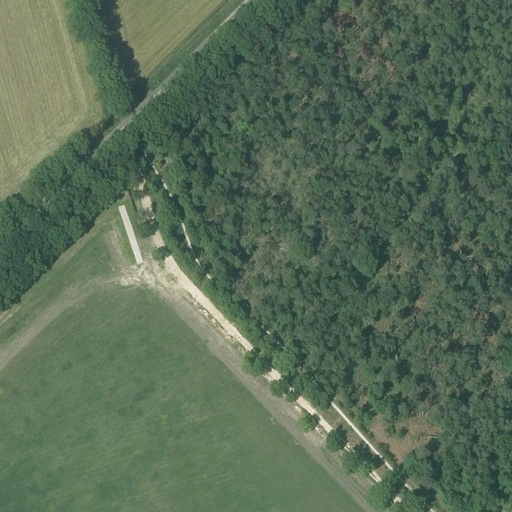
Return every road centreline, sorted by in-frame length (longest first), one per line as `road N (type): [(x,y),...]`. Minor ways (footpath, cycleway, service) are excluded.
road 1 (track): [(408,511),(180,275),(117,133)]
road 2 (unclassified): [(0,249),(256,0)]
